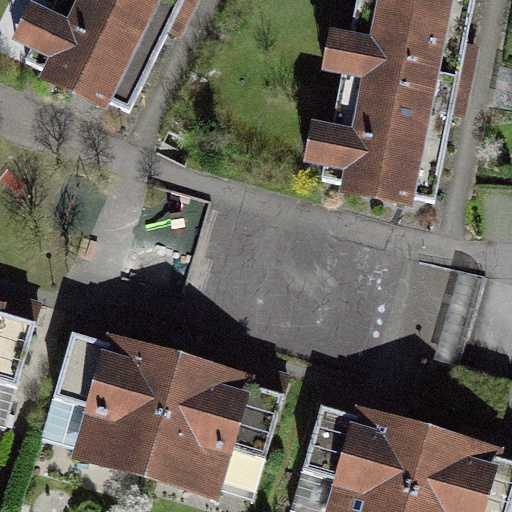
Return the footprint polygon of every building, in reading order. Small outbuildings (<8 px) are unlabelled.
[(129,137),(174,40),(192,0),(70,0),(59,24),(23,7),(2,53),(38,69),(28,90),(129,137)] [(210,0),(192,0),(174,40),(189,47),(210,0)] [(433,230),(456,123),(472,48),(482,0),(367,0),(358,43),(331,38),(322,80),(349,86),(337,138),(311,132),(302,173),(329,179),(323,206),(433,230)] [(472,48),(456,123),(473,127),(489,52),(472,48)] [(0,301),(0,323),(2,324),(8,304),(0,301)] [(8,304),(2,324),(30,332),(36,312),(8,304)] [(70,321),(64,342),(88,349),(94,328),(70,321)] [(0,399),(10,403),(30,332),(2,324),(0,323),(0,399)] [(94,328),(88,349),(110,355),(116,334),(94,328)] [(132,490),(167,371),(110,355),(88,349),(64,342),(44,413),(84,424),(70,472),(132,490)] [(232,367),(226,388),(247,395),(253,373),(232,367)] [(254,473),(275,402),(247,395),(226,388),(167,371),(132,490),(208,511),(212,511),(226,465),(254,473)] [(253,373),(247,395),(275,402),(281,381),(253,373)] [(319,392),(313,413),(334,419),(340,398),(319,392)] [(340,398),(334,419),(353,425),(359,404),(340,398)] [(0,399),(0,437),(10,403),(0,399)] [(70,472),(84,424),(44,413),(30,461),(70,472)] [(398,511),(418,444),(353,425),(334,419),(313,413),(292,484),(329,495),(323,511),(398,511)] [(477,437),(471,459),(493,465),(500,444),(477,437)] [(507,511),(511,495),(511,470),(493,465),(471,459),(418,444),(398,511),(507,511)] [(511,447),(500,444),(493,465),(511,470),(511,447)] [(243,511),(254,473),(226,465),(212,511),(243,511)] [(323,511),(329,495),(292,484),(284,511),(323,511)]
